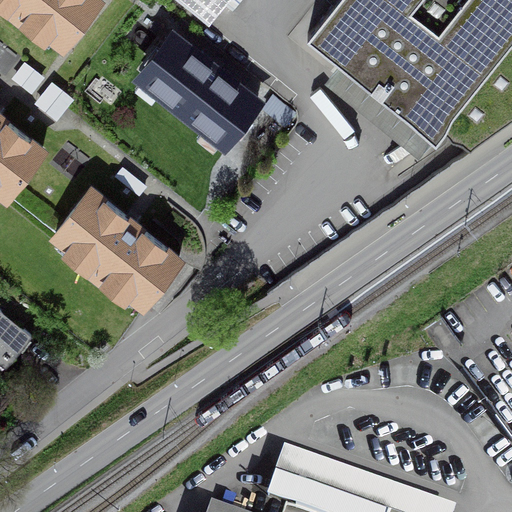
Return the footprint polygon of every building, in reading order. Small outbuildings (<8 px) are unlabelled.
[(63,44),(98,0),(7,0),(13,4),(7,12),(19,21),(25,14),(63,44)] [(442,129),(471,151),(511,122),(511,0),(333,0),(307,33),(436,137),(442,129)] [(205,123),(223,137),(257,96),(221,68),(222,67),(212,58),(210,60),(174,31),(143,74),(161,88),(159,89),(204,125),(205,123)] [(14,78),(30,90),(42,74),(26,62),(14,78)] [(45,109),(56,118),(73,97),(62,89),(45,109)] [(0,187),(7,193),(42,148),(0,114),(0,187)] [(145,186),(121,167),(115,175),(138,194),(145,186)] [(105,271),(143,301),(178,256),(91,187),(55,231),(93,262),(87,269),(99,279),(105,271)] [(0,372),(31,333),(0,307),(0,372)] [(284,445),(275,471),(276,471),(304,482),(389,511),(390,511),(453,511),(456,505),(284,445)] [(304,482),(276,471),(267,495),(287,502),(296,505),(304,482)] [(388,511),(389,511),(304,482),(296,505),(314,511),(388,511)] [(212,497),(211,501),(240,511),(283,511),(287,502),(267,495),(239,485),(212,497)] [(240,511),(211,501),(207,511),(240,511)]
